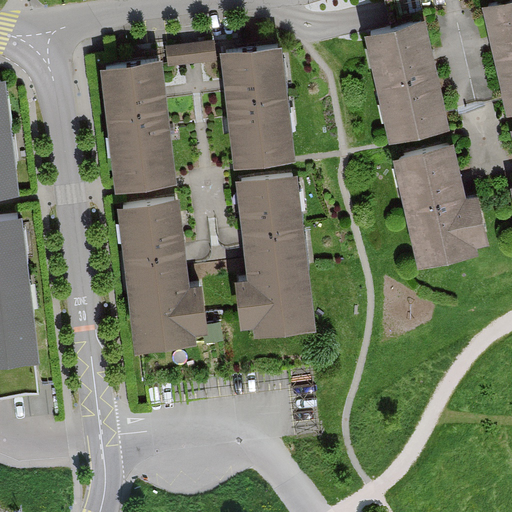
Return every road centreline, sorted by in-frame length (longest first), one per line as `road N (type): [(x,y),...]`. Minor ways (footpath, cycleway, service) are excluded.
road 1 (residential): [(40,46),(56,82),(72,193),(101,433),(98,511)]
road 2 (residential): [(40,46),(79,23),(222,0)]
